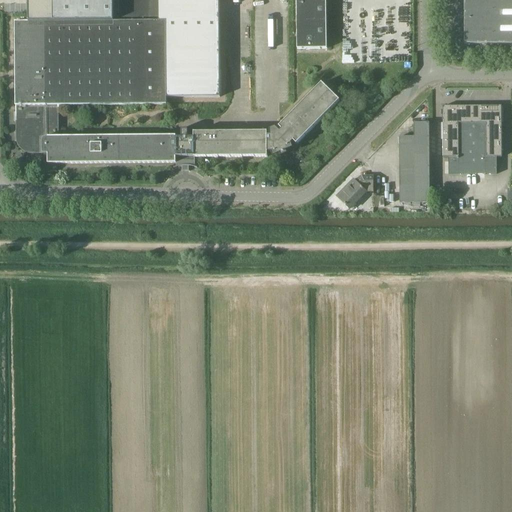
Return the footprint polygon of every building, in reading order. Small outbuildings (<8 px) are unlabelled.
[(33,154),(49,154),(49,137),(59,137),(58,105),(167,104),(167,95),(166,21),(153,21),(152,0),(30,0),(31,22),(16,22),(17,138),(17,139),(17,140),(18,141),(18,142),(18,144),(19,145),(20,146),(20,147),(21,147),(22,148),(22,149),(23,150),(24,151),(26,152),(27,152),(28,153),(29,153),(30,153),(33,154)] [(152,0),(153,21),(166,21),(167,95),(220,94),(218,0),(152,0)] [(296,0),(297,49),(327,48),(326,0),(296,0)] [(511,0),(465,0),(465,43),(511,42),(511,0)] [(59,137),(49,137),(49,154),(49,163),(175,162),(175,167),(175,168),(174,168),(177,167),(180,167),(183,166),(183,171),(182,171),(190,171),(189,166),(192,166),(195,167),(198,168),(198,167),(196,167),(195,157),(202,157),(268,157),(268,152),(271,152),(273,156),(280,153),(281,156),(288,154),(287,151),(293,148),(292,143),(294,141),(297,144),(340,100),(336,96),(322,82),(284,121),(279,126),(281,129),(279,132),(278,132),(277,131),(272,133),(273,134),(272,135),(267,135),(267,131),(262,132),(194,132),(194,137),(188,137),(188,129),(182,129),(182,137),(181,137),(180,137),(176,137),(176,136),(161,136),(159,136),(147,136),(145,136),(132,136),(131,136),(118,136),(116,136),(101,136),(99,136),(88,137),(61,137),(59,137)] [(443,106),(443,157),(449,157),(449,174),(497,174),(497,157),(502,157),(502,106),(443,106)] [(430,202),(429,122),(414,123),(415,136),(400,136),(400,202),(430,202)] [(374,176),(362,176),(357,181),(354,179),(337,196),(350,209),(367,191),(373,191),(374,176)]
